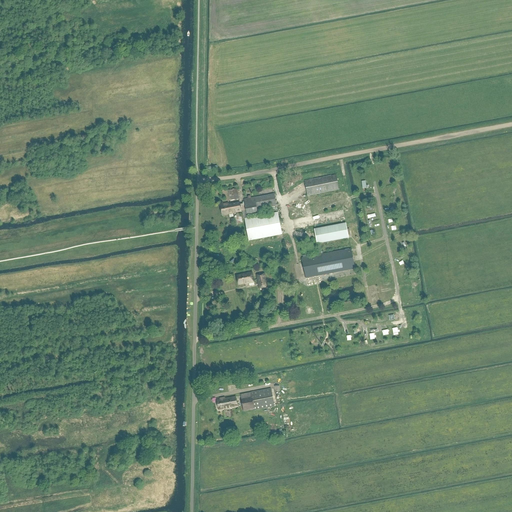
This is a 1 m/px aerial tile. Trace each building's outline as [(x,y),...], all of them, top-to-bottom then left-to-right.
[(307,196),(339,189),(336,175),(304,181),(307,196)] [(231,200),(238,199),(237,189),(228,190),(230,201),(231,200)] [(240,204),(239,202),(231,203),(229,204),(223,204),(223,205),(220,206),(222,215),(243,211),(244,219),(245,219),(249,241),(282,235),(277,212),(258,216),(248,218),(248,217),(258,215),(257,209),(276,205),(274,194),(244,199),(245,204),(240,204)] [(384,226),(393,224),(392,218),(383,220),(384,226)] [(346,224),(314,230),(317,244),(348,238),(346,224)] [(397,234),(388,236),(389,242),(399,240),(397,234)] [(305,279),(355,269),(351,249),(301,259),(305,279)] [(241,275),(237,276),(239,285),(245,284),(253,283),(252,273),(241,275)] [(267,287),(264,273),(256,275),(259,289),(267,287)] [(306,316),(312,313),(310,308),(303,310),(306,316)] [(271,389),(240,395),(244,411),(254,409),(254,410),(274,406),(271,389)] [(218,410),(237,406),(236,397),(225,399),(224,398),(220,399),(220,400),(216,401),(218,410)]
